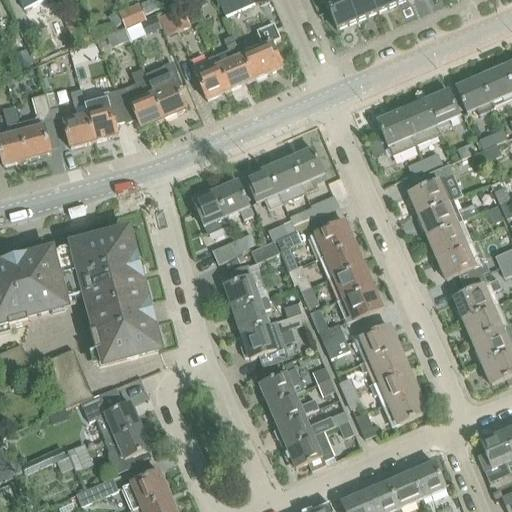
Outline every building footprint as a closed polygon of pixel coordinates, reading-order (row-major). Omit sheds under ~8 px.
[(21,0),(27,12),(33,26),(62,13),(56,0),(21,0)] [(158,0),(156,0),(142,6),(146,16),(162,9),(158,0)] [(205,0),(199,0),(194,3),(197,10),(208,5),(205,0)] [(251,0),(217,0),(226,19),(255,7),(251,0)] [(358,23),(348,0),(323,0),(337,32),(358,23)] [(378,15),(371,0),(348,0),(358,23),(378,15)] [(371,0),(378,15),(398,6),(395,0),(371,0)] [(121,13),(127,28),(146,21),(140,6),(121,13)] [(181,12),(160,21),(168,39),(189,30),(181,12)] [(114,14),(105,24),(113,32),(123,23),(114,14)] [(77,19),(68,23),(79,49),(88,45),(77,19)] [(158,19),(143,26),(147,36),(162,29),(158,19)] [(264,49),(242,59),(241,59),(252,84),(282,70),(283,71),(284,70),(273,45),(281,42),(275,28),(258,35),(264,49)] [(126,30),(108,38),(113,50),(131,42),(126,30)] [(195,57),(209,53),(206,39),(192,43),(195,57)] [(252,84),(241,59),(242,59),(234,40),(226,43),(230,53),(215,60),(229,94),(252,84)] [(28,54),(13,60),(17,72),(33,65),(28,54)] [(3,58),(0,59),(0,74),(8,71),(3,58)] [(215,60),(193,70),(208,104),(210,103),(209,102),(229,94),(215,60)] [(173,66),(146,78),(165,122),(186,112),(187,113),(188,112),(178,91),(182,89),(182,90),(183,89),(173,66)] [(491,105),(511,96),(511,86),(505,70),(480,81),(491,105)] [(117,95),(127,125),(138,121),(142,132),(144,131),(143,131),(165,122),(146,78),(144,72),(133,77),(138,88),(125,93),(117,95)] [(468,116),(491,105),(480,81),(457,91),(468,116)] [(50,112),(58,110),(53,93),(46,95),(47,98),(46,98),(50,112)] [(78,114),(87,111),(86,110),(82,93),(73,95),(78,114)] [(425,105),(436,129),(437,129),(460,119),(450,94),(425,105)] [(88,118),(95,144),(117,138),(119,138),(116,127),(126,124),(127,126),(127,125),(117,95),(110,97),(112,103),(86,110),(87,111),(87,114),(88,118)] [(50,112),(46,98),(33,101),(38,118),(40,125),(41,124),(59,119),(59,120),(61,120),(59,111),(58,111),(58,110),(50,112)] [(437,129),(436,129),(425,105),(402,115),(412,140),(416,149),(441,138),(437,129)] [(19,127),(15,111),(6,113),(13,138),(0,141),(0,152),(5,169),(7,168),(28,162),(21,136),(18,127),(19,127)] [(95,144),(88,118),(87,114),(79,116),(80,120),(66,124),(66,123),(65,124),(72,151),(73,150),(95,144)] [(416,149),(412,140),(402,115),(379,125),(394,159),(416,149)] [(40,125),(38,118),(35,122),(19,127),(18,127),(21,136),(28,162),(49,156),(49,157),(50,156),(41,124),(40,125)] [(502,134),(494,137),(480,144),(484,152),(506,143),(502,134)] [(380,142),(369,147),(374,160),(385,155),(380,142)] [(472,147),(458,153),(462,162),(476,156),(472,147)] [(498,147),(478,156),(482,166),(502,158),(498,147)] [(292,162),(303,187),(325,177),(314,152),(292,162)] [(424,164),(427,172),(441,166),(438,157),(424,164)] [(303,187),(292,162),(270,172),(281,197),(303,187)] [(427,172),(424,164),(410,170),(413,179),(427,172)] [(451,167),(417,182),(421,191),(411,196),(420,218),(453,204),(464,199),(451,167)] [(281,197),(270,172),(247,182),(258,206),(266,203),(270,211),(284,206),(280,197),(281,197)] [(217,194),(228,219),(241,214),(245,223),(254,219),(250,210),(250,209),(239,185),(217,194)] [(502,209),(511,205),(506,192),(496,196),(502,209)] [(227,220),(228,219),(217,194),(194,204),(208,237),(230,227),(227,220)] [(489,214),(498,210),(493,197),(483,201),(489,214)] [(312,209),(317,220),(339,211),(334,199),(312,209)] [(429,240),(462,226),(468,223),(464,213),(457,215),(453,204),(420,218),(429,240)] [(511,205),(502,209),(507,222),(511,219),(511,205)] [(317,220),(312,209),(297,215),(302,227),(317,220)] [(498,210),(489,214),(494,227),(504,223),(498,210)] [(277,243),(297,234),(292,224),(269,234),(274,244),(277,243)] [(322,260),(354,246),(345,224),(312,239),(322,260)] [(462,226),(429,240),(439,261),(471,247),(462,226)] [(303,245),(298,234),(297,234),(277,243),(282,254),(281,255),(289,274),(300,269),(291,250),(303,245)] [(143,275),(140,264),(135,261),(128,235),(75,250),(76,250),(52,257),(51,256),(26,263),(20,260),(10,262),(6,268),(0,269),(0,333),(29,326),(27,319),(65,309),(64,304),(88,297),(98,334),(91,335),(100,368),(127,360),(131,361),(136,360),(138,357),(159,352),(152,326),(155,320),(153,310),(147,307),(140,281),(143,275)] [(238,244),(242,253),(257,246),(253,237),(238,244)] [(242,253),(238,244),(213,254),(219,267),(244,257),(242,253)] [(276,245),(252,255),(257,267),(281,256),(276,245)] [(331,281),(364,267),(354,246),(322,260),(331,281)] [(471,247),(439,261),(448,283),(487,266),(482,256),(476,259),(471,247)] [(501,271),(511,266),(511,253),(496,260),(501,271)] [(511,266),(501,271),(506,282),(511,279),(511,266)] [(340,303),(373,289),(364,267),(331,281),(340,303)] [(312,290),(304,274),(302,268),(300,269),(289,274),(295,287),(298,285),(302,294),(312,290)] [(226,288),(235,312),(260,303),(252,279),(251,280),(248,269),(232,275),(235,285),(226,288)] [(455,300),(465,323),(498,308),(492,296),(501,292),(497,283),(488,286),(455,300)] [(373,289),(340,303),(350,325),(383,311),(373,289)] [(312,290),(302,294),(310,312),(319,308),(312,290)] [(269,327),(260,303),(235,312),(243,336),(269,327)] [(289,322),(303,317),(299,307),(285,311),(289,322)] [(498,308),(465,323),(474,344),(507,330),(498,308)] [(320,313),(312,316),(315,325),(324,321),(320,313)] [(246,361),(251,360),(252,362),(260,359),(264,370),(289,361),(280,336),(306,328),(303,317),(289,322),(277,326),(277,325),(269,328),(269,327),(243,336),(247,347),(242,350),(246,361)] [(325,347),(344,339),(339,328),(320,336),(325,347)] [(511,328),(507,330),(474,344),(483,365),(511,352),(511,341),(511,338),(511,337),(511,328)] [(367,365),(400,350),(390,329),(358,343),(367,364),(367,365)] [(344,339),(325,347),(331,362),(351,354),(344,339)] [(0,360),(4,369),(27,360),(22,348),(0,356),(0,360)] [(376,386),(409,372),(400,350),(367,365),(367,364),(361,367),(365,375),(370,373),(376,386)] [(71,382),(84,377),(74,352),(62,357),(71,382)] [(511,379),(511,352),(483,365),(493,387),(511,379)] [(58,387),(71,382),(62,357),(50,362),(58,387)] [(27,360),(4,369),(9,381),(32,372),(27,360)] [(293,364),(285,367),(289,375),(296,372),(293,364)] [(318,388),(331,382),(326,371),(313,376),(318,388)] [(270,408),(296,397),(306,393),(296,372),(289,375),(261,387),(270,408)] [(376,386),(371,388),(375,398),(380,396),(385,407),(418,393),(409,372),(376,386)] [(84,377),(71,382),(58,387),(62,400),(89,388),(84,377)] [(331,382),(318,388),(323,399),(336,394),(331,382)] [(342,387),(348,399),(357,395),(352,382),(342,387)] [(94,399),(89,388),(62,400),(66,411),(66,412),(85,404),(94,400),(94,399)] [(385,407),(395,430),(428,415),(418,393),(385,407)] [(357,395),(348,399),(353,412),(363,408),(357,395)] [(278,429),(305,417),(320,411),(316,402),(301,408),(296,397),(270,408),(278,429)] [(94,400),(85,404),(88,412),(102,406),(99,398),(94,400)] [(107,444),(116,440),(141,429),(132,406),(107,417),(102,406),(88,412),(85,413),(90,425),(97,422),(107,444)] [(340,428),(342,427),(349,424),(344,413),(310,428),(305,417),(278,429),(279,431),(275,434),(279,442),(284,441),(287,449),(314,438),(314,439),(324,435),(340,428)] [(368,416),(357,420),(366,442),(377,437),(368,416)] [(342,427),(340,428),(346,441),(355,437),(349,424),(342,427)] [(107,444),(111,454),(110,458),(111,462),(114,466),(116,469),(119,475),(135,468),(132,459),(150,451),(141,429),(116,440),(107,444)] [(511,462),(511,450),(504,434),(481,444),(486,455),(478,458),(485,474),(511,462)] [(324,435),(314,439),(314,438),(287,449),(288,451),(284,454),(288,463),(293,462),(297,472),(310,466),(313,474),(327,468),(325,463),(334,460),(324,435)] [(63,450),(22,467),(26,477),(59,463),(67,460),(63,450)] [(87,452),(77,455),(82,467),(84,470),(93,466),(90,460),(93,459),(91,455),(88,456),(87,452)] [(67,460),(59,463),(64,475),(75,470),(82,467),(77,455),(70,459),(67,460)] [(0,473),(10,470),(6,458),(0,460),(0,473)] [(447,492),(435,465),(412,475),(424,502),(447,492)] [(10,470),(0,473),(0,486),(15,481),(10,470)] [(131,511),(139,511),(171,499),(160,474),(122,490),(131,511)] [(400,511),(401,511),(424,502),(412,475),(389,485),(400,511)] [(114,482),(77,497),(79,502),(82,509),(119,494),(114,482)] [(400,511),(389,485),(366,495),(373,511),(400,511)] [(373,511),(366,495),(343,505),(345,511),(373,511)] [(511,511),(511,495),(503,499),(507,511),(511,511)] [(176,511),(171,499),(139,511),(176,511)] [(71,501),(58,507),(59,511),(72,511),(75,511),(71,501)]
